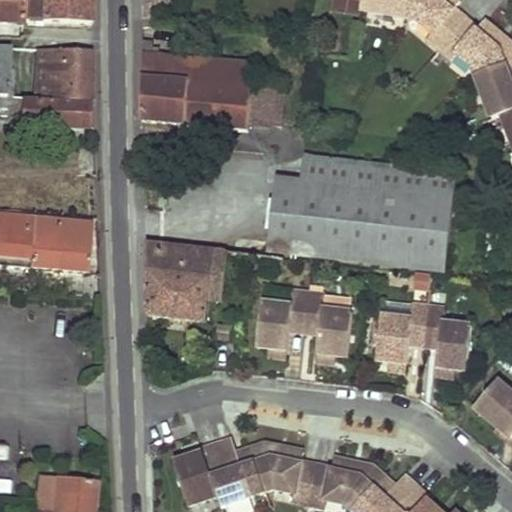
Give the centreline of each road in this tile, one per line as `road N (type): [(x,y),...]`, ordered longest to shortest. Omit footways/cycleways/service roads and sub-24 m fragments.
road 1 (residential): [(126,409),(215,392),(392,413),(439,435),(511,497)]
road 2 (tertiary): [(126,409),(117,0)]
